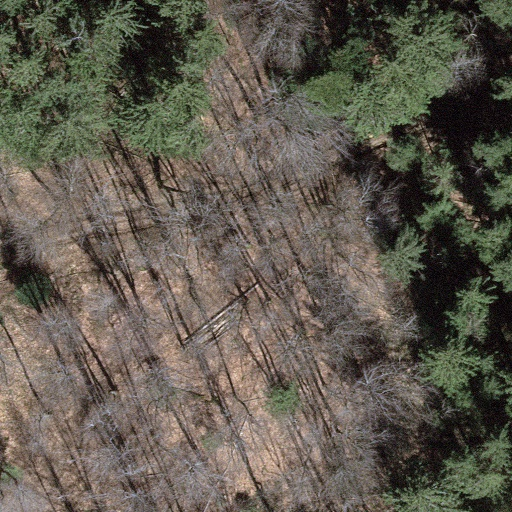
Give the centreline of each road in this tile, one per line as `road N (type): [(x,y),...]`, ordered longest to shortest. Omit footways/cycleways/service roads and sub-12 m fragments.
road 1 (track): [(482,0),(313,120),(254,140)]
road 2 (track): [(254,140),(0,200)]
